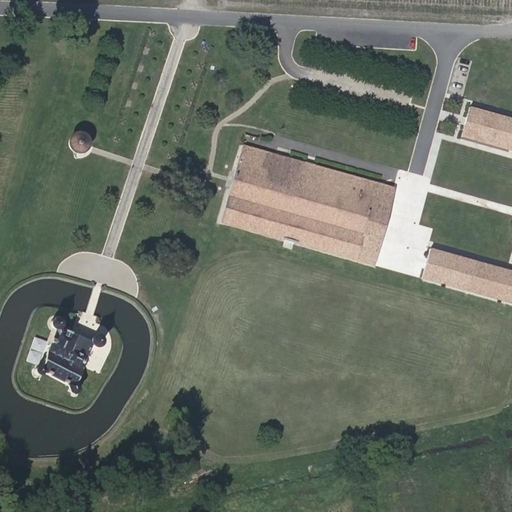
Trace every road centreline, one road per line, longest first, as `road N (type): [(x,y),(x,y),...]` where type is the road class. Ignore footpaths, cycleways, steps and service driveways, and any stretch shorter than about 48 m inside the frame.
road 1 (residential): [(0,9),(511,30)]
road 2 (track): [(104,271),(159,314),(159,351),(140,399),(100,446),(68,463),(0,465)]
road 3 (unknown): [(281,19),(292,72),(403,98)]
